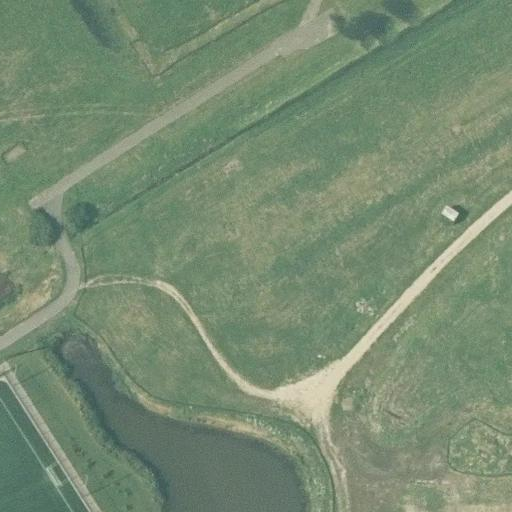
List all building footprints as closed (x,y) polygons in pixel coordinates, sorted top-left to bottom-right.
[(13,0),(16,1),(3,23),(43,48),(44,49),(57,27),(29,10),(35,0),(13,0)] [(0,56),(2,52),(30,69),(43,48),(3,23),(0,28),(0,56)] [(266,90),(249,118),(270,131),(295,91),(274,78),(279,70),(269,64),(256,84),(266,90)] [(295,91),(270,131),(291,144),(308,117),(318,123),(331,103),(321,97),(316,105),(295,91)] [(0,121),(13,101),(0,93),(0,121)] [(48,121),(35,141),(45,148),(50,140),(71,153),(96,113),(75,100),(58,127),(48,121)] [(96,113),(71,153),(92,167),(87,174),(97,181),(110,161),(100,154),(117,127),(96,113)] [(144,125),(121,162),(141,175),(164,138),(144,125)] [(164,138),(141,175),(161,188),(184,151),(164,138)] [(397,173),(380,201),(404,216),(429,176),(405,161),(410,153),(400,146),(387,167),(397,173)] [(184,151),(161,188),(181,200),(205,164),(184,151)] [(205,164),(181,200),(202,213),(225,177),(205,164)] [(225,177),(202,213),(222,226),(245,189),(225,177)] [(245,189),(222,226),(242,239),(265,202),(245,189)] [(112,197),(108,204),(118,211),(122,204),(112,197)] [(122,204),(118,211),(128,217),(133,210),(122,204)] [(260,239),(248,259),(258,266),(263,258),(284,271),(309,231),(288,218),(271,245),(260,239)] [(153,223),(148,230),(159,236),(163,230),(153,223)] [(163,230),(159,236),(169,243),(173,236),(163,230)] [(309,231),(284,271),(305,285),(300,292),(310,299),(323,279),(313,272),(330,245),(309,231)] [(193,249),(189,256),(199,262),(203,255),(193,249)] [(203,255),(199,262),(209,268),(214,262),(203,255)] [(333,278),(320,298),(330,304),(335,297),(359,312),(385,272),(360,257),(343,284),(333,278)] [(511,317),(486,357),(511,372),(506,380),(511,383),(511,317)]
